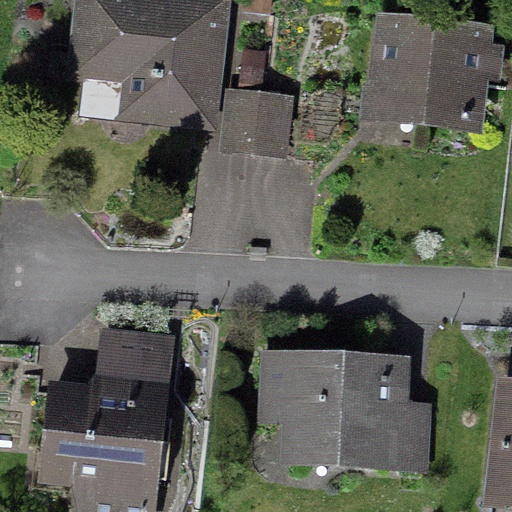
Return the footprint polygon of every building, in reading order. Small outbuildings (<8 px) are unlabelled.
[(148,118),(202,125),(215,10),(122,0),(81,0),(73,76),(85,78),(82,100),(96,119),(147,124),(148,118)] [(392,30),(383,37),(376,99),(383,108),(406,110),(417,124),(467,129),(470,104),(478,98),(471,91),(472,80),(502,83),(502,81),(492,80),(495,55),(475,53),(476,39),(392,30)] [(255,100),(225,96),(219,156),(238,158),(249,159),(267,161),(279,162),(285,103),(255,100)] [(314,96),(298,112),(294,145),(321,148),(334,132),(338,98),(314,96)] [(289,427),(288,451),(299,461),(381,465),(386,372),(293,367),(293,368),(262,367),(261,396),(291,397),(289,427)] [(511,396),(502,395),(490,496),(511,498),(511,396)] [(145,511),(156,409),(50,397),(41,480),(86,484),(82,511),(145,511)]
